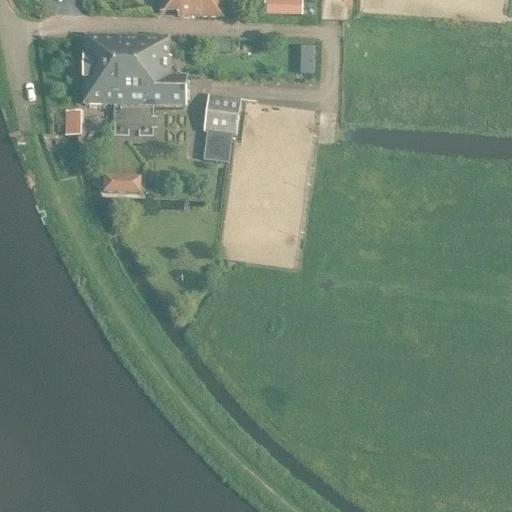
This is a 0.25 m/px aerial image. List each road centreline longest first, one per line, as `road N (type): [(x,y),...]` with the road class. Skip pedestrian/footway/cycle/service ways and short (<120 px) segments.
road 1 (unknown): [(4,13),(56,28),(255,32),(307,46),(314,57),(303,85),(206,98),(196,151)]
road 2 (unclassified): [(32,142),(1,0)]
